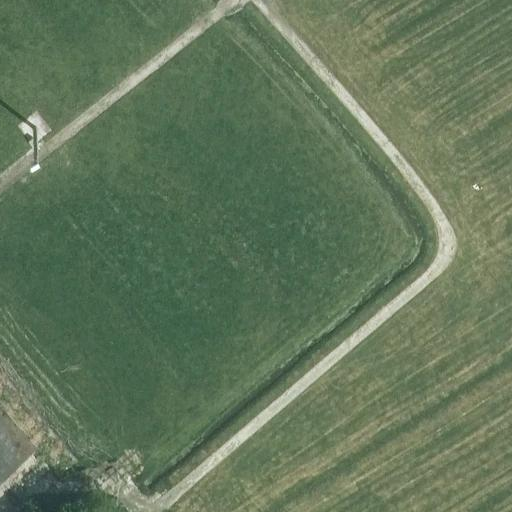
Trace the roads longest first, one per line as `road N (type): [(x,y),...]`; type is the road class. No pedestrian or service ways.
road 1 (track): [(8,511),(72,486),(111,488),(153,509),(441,261),(441,226),(395,159),(252,0)]
road 2 (track): [(0,185),(234,0)]
